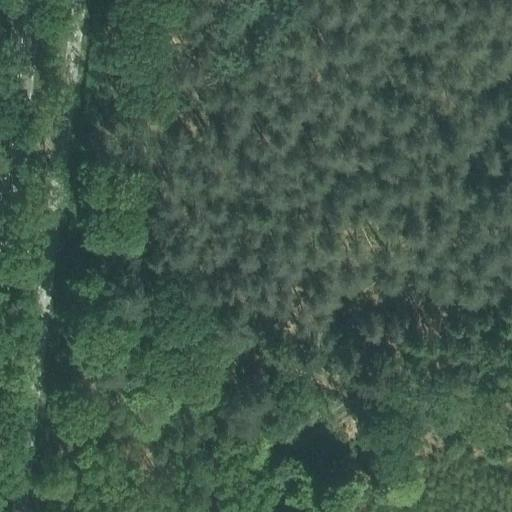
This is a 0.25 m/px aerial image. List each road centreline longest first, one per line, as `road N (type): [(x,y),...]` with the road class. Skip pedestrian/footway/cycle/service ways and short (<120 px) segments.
road 1 (track): [(162,511),(357,391),(45,283)]
road 2 (secondary): [(0,241),(28,0)]
road 3 (track): [(40,334),(133,511)]
road 4 (track): [(357,391),(510,439)]
